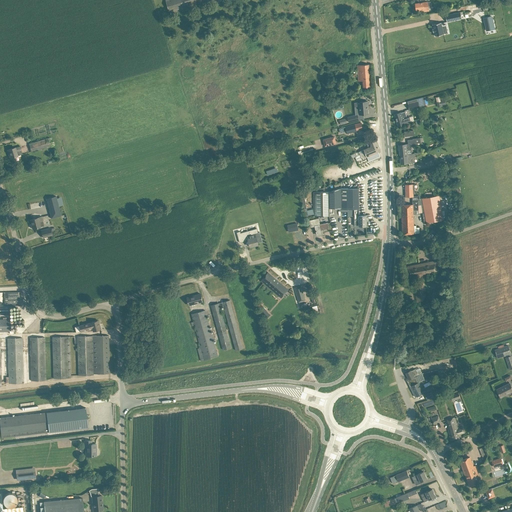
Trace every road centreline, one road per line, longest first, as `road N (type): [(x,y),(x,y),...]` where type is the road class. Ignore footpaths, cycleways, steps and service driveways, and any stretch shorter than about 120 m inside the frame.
road 1 (unclassified): [(114,301),(271,258),(389,239)]
road 2 (secondary): [(375,0),(389,239)]
road 3 (unclassified): [(114,301),(55,316),(34,304),(0,181)]
road 4 (unclassified): [(283,390),(121,404)]
road 5 (track): [(245,356),(120,376)]
road 6 (unclassified): [(389,239),(432,240),(511,213)]
road 7 (unknown): [(0,389),(120,376)]
